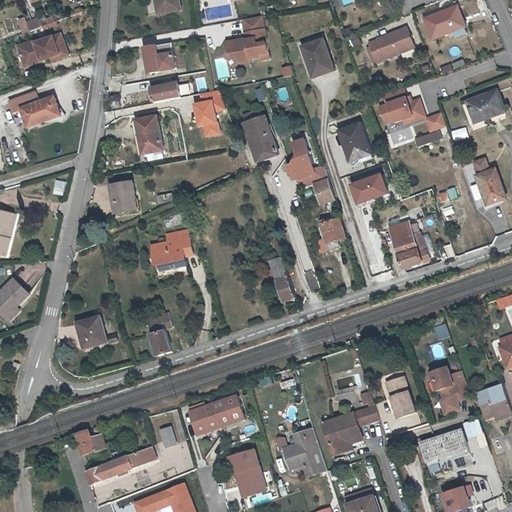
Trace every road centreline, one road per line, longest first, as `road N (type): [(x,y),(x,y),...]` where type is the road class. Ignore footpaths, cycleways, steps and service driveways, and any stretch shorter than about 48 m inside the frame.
road 1 (residential): [(32,379),(92,387),(511,248)]
road 2 (residential): [(88,159),(44,331)]
road 3 (residential): [(107,0),(88,159)]
road 4 (residential): [(32,379),(21,451),(25,511)]
